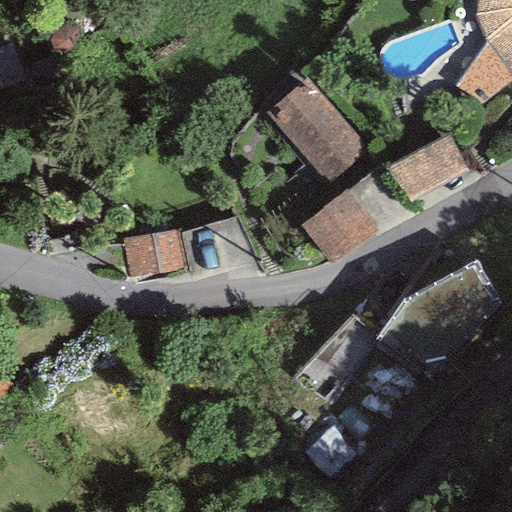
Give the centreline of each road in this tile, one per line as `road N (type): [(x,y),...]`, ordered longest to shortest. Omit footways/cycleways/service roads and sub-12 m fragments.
road 1 (residential): [(0,266),(145,303),(283,293),(344,274),(511,181)]
road 2 (residential): [(511,375),(381,511)]
